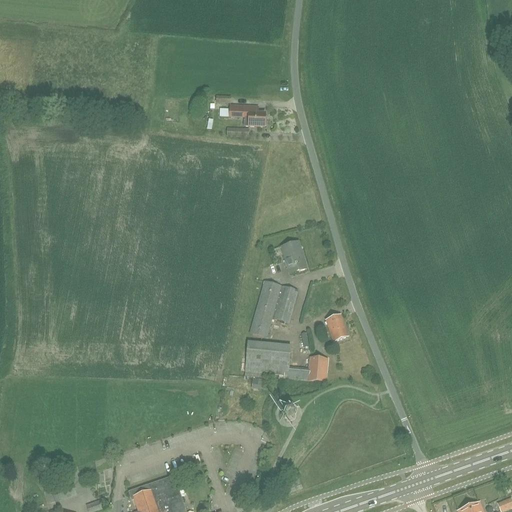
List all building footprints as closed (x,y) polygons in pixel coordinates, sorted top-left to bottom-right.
[(258,114),(258,108),(230,106),(229,110),(220,110),(219,117),(245,118),(245,121),(244,121),(243,127),(248,127),(248,128),(265,128),(265,126),(266,126),(266,121),(265,121),(265,114),(258,114)] [(228,138),(248,138),(249,130),(228,130),(228,138)] [(290,275),(307,270),(299,243),(282,248),(290,275)] [(280,325),(288,327),(298,292),(265,283),(251,335),(266,339),(272,320),(281,322),(280,325)] [(334,344),(349,338),(341,316),(326,322),(334,344)] [(288,379),(325,383),(327,361),(311,359),(310,370),(289,368),(291,346),(248,343),(245,373),(288,377),(288,379)] [(282,412),(281,415),(282,417),(283,419),(285,421),(287,422),(289,422),(291,422),(293,421),(295,419),(296,417),(297,415),(296,412),(295,410),(293,408),(291,407),(289,407),(287,407),(285,408),(283,410),(282,412)] [(115,466),(101,465),(100,476),(114,476),(115,466)] [(178,511),(177,505),(183,503),(174,477),(129,493),(132,500),(134,499),(138,511),(178,511)] [(56,504),(78,496),(74,485),(52,493),(51,490),(44,493),(49,505),(55,503),(56,504)] [(511,500),(511,498),(497,504),(500,511),(502,511),(511,508),(511,500)] [(88,511),(102,511),(103,511),(100,501),(86,506),(88,511)]
